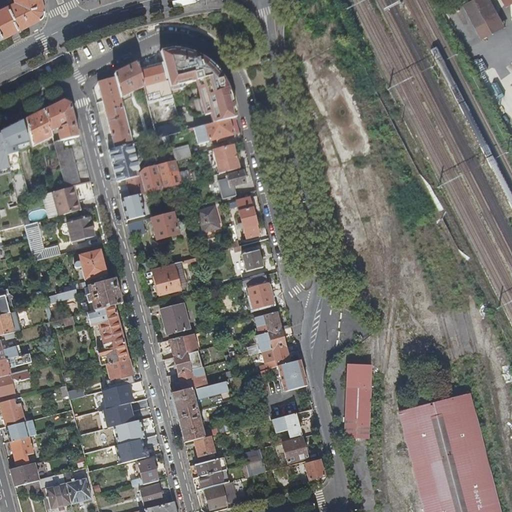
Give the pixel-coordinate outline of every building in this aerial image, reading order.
[(0,33),(1,36),(14,30),(24,25),(39,17),(43,10),(40,0),(17,0),(17,2),(16,2),(15,3),(9,7),(5,5),(0,8),(0,33)] [(490,0),(460,0),(477,29),(480,27),(488,43),(508,32),(490,0)] [(161,52),(164,65),(169,82),(170,88),(196,81),(205,116),(214,113),(229,109),(235,108),(231,94),(229,89),(226,83),(222,75),(220,72),(215,68),(209,62),(201,57),(199,57),(198,55),(189,52),(186,51),(180,50),(172,49),(163,51),(161,52)] [(144,60),(137,63),(144,86),(146,96),(153,94),(151,85),(166,81),(162,66),(164,65),(161,52),(155,55),(159,66),(146,70),(144,60)] [(115,74),(116,78),(121,98),(144,86),(137,63),(127,68),(115,74)] [(107,118),(115,149),(132,145),(133,145),(132,140),(121,98),(116,78),(104,81),(98,83),(107,118)] [(61,141),(80,137),(71,103),(64,100),(45,109),(51,130),(62,128),(62,130),(59,130),(59,134),(61,141)] [(51,130),(45,109),(36,114),(26,119),(33,146),(50,137),(50,139),(53,139),(51,130)] [(231,119),(229,109),(214,113),(216,123),(230,119),(231,119)] [(216,123),(206,126),(207,132),(204,133),(205,136),(208,136),(210,141),(217,139),(218,142),(226,140),(225,137),(234,135),(230,119),(216,123)] [(28,143),(22,121),(12,126),(0,132),(0,135),(9,169),(14,188),(18,201),(24,199),(30,198),(16,146),(28,143)] [(170,135),(182,132),(180,123),(155,129),(155,130),(158,138),(170,135)] [(149,131),(151,140),(158,138),(155,130),(149,131)] [(0,168),(9,169),(0,135),(0,168)] [(213,150),(219,174),(240,169),(234,144),(213,150)] [(64,151),(62,145),(55,147),(67,188),(72,187),(74,186),(81,185),(72,149),(64,151)] [(126,180),(131,197),(140,195),(170,187),(182,184),(176,161),(145,169),(137,177),(136,171),(139,170),(132,145),(115,149),(109,151),(110,154),(110,155),(112,166),(113,165),(113,166),(114,168),(118,182),(126,180)] [(174,152),(176,160),(191,156),(190,148),(174,152)] [(223,199),(236,196),(234,186),(246,183),(244,177),(243,171),(227,176),(227,178),(218,181),(223,199)] [(81,211),(74,186),(72,187),(67,188),(53,192),(60,216),(81,211)] [(50,219),(60,216),(53,192),(44,194),(50,219)] [(131,197),(122,200),(125,212),(127,221),(145,216),(140,195),(131,197)] [(260,235),(250,198),(237,202),(247,239),(260,235)] [(19,205),(20,209),(26,207),(24,199),(18,201),(19,205)] [(220,228),(215,208),(200,212),(205,232),(220,228)] [(173,212),(152,218),(157,240),(179,234),(173,212)] [(53,257),(61,255),(59,248),(47,251),(39,222),(32,224),(29,216),(22,218),(31,250),(34,262),(53,257)] [(76,241),(95,237),(90,217),(71,222),(74,233),(70,234),(71,236),(74,236),(76,241)] [(128,224),(131,234),(145,230),(143,220),(128,224)] [(206,255),(213,253),(212,246),(205,248),(206,255)] [(101,250),(79,256),(81,262),(77,263),(76,264),(75,264),(75,265),(76,267),(76,268),(77,268),(79,268),(82,267),(86,280),(108,274),(101,250)] [(264,267),(259,250),(242,255),(246,272),(264,267)] [(173,264),(180,289),(186,287),(180,262),(173,264)] [(173,264),(153,269),(159,295),(180,290),(180,289),(173,264)] [(340,273),(342,281),(351,279),(350,271),(340,273)] [(266,276),(247,281),(254,309),(273,304),(266,276)] [(115,305),(123,303),(120,292),(117,279),(89,287),(91,295),(88,296),(89,304),(93,303),(95,311),(115,305)] [(203,285),(205,292),(220,288),(218,280),(203,285)] [(348,292),(365,314),(370,310),(353,288),(348,292)] [(78,297),(76,290),(57,295),(44,299),(45,305),(59,302),(78,297)] [(0,316),(10,314),(5,296),(0,296),(0,316)] [(168,335),(191,329),(184,304),(162,310),(168,335)] [(45,324),(46,324),(50,336),(53,335),(52,331),(45,305),(40,306),(45,324)] [(109,364),(129,359),(115,305),(95,311),(97,319),(90,321),(91,327),(99,325),(105,349),(98,351),(99,357),(106,355),(109,364)] [(259,335),(281,329),(277,312),(254,318),(259,335)] [(10,314),(0,316),(0,336),(6,334),(15,332),(10,314)] [(75,323),(73,317),(66,319),(64,319),(66,326),(75,323)] [(259,335),(257,336),(262,352),(274,349),(286,346),(281,329),(259,335)] [(194,334),(170,340),(174,357),(199,351),(194,334)] [(290,363),(286,346),(274,349),(276,360),(268,362),(269,368),(277,366),(290,363)] [(2,351),(0,351),(0,361),(4,361),(6,360),(14,358),(19,357),(17,347),(2,351)] [(220,349),(223,362),(231,360),(228,347),(220,349)] [(199,351),(174,357),(178,374),(203,368),(199,351)] [(29,354),(19,357),(14,358),(6,360),(4,361),(0,361),(0,377),(11,375),(9,369),(31,362),(29,354)] [(133,375),(129,359),(109,364),(106,365),(110,381),(133,375)] [(306,380),(301,360),(290,363),(277,366),(280,375),(281,375),(283,381),(281,382),(284,391),(307,385),(306,380)] [(341,439),(364,441),(367,368),(342,367),(341,389),(342,389),(342,397),(341,397),(340,422),(342,423),(341,439)] [(203,368),(178,374),(180,380),(176,381),(175,382),(176,385),(177,386),(181,386),(183,391),(195,388),(207,385),(203,368)] [(11,375),(0,377),(0,397),(15,393),(12,380),(14,379),(18,382),(30,379),(27,370),(11,375)] [(177,414),(184,442),(194,440),(204,437),(193,395),(197,394),(198,398),(221,392),(229,390),(226,381),(196,389),(195,388),(183,391),(172,393),(177,414)] [(122,464),(147,457),(140,431),(145,430),(140,409),(135,411),(128,385),(103,391),(112,427),(122,464)] [(84,396),(87,395),(85,390),(69,395),(69,396),(70,400),(84,396)] [(394,414),(419,511),(496,511),(467,395),(394,414)] [(88,468),(89,472),(103,469),(84,396),(70,400),(73,410),(77,425),(78,430),(83,451),(88,468)] [(19,398),(0,403),(0,405),(6,428),(25,422),(19,398)] [(300,427),(297,413),(273,419),(277,433),(289,430),(291,438),(302,435),(300,427)] [(6,428),(10,443),(29,437),(26,425),(29,424),(28,422),(25,422),(6,428)] [(216,428),(218,434),(232,430),(230,424),(216,428)] [(204,437),(194,440),(199,457),(214,453),(210,436),(204,437)] [(29,437),(10,443),(16,466),(29,462),(28,456),(34,454),(29,437)] [(308,458),(303,438),(282,443),(288,464),(308,458)] [(247,465),(250,476),(266,472),(261,449),(244,454),(247,465)] [(196,465),(200,477),(221,472),(218,464),(225,462),(224,458),(196,465)] [(134,487),(158,480),(153,459),(138,463),(142,478),(132,480),(134,487)] [(308,471),(310,480),(325,476),(321,460),(308,464),(310,471),(308,471)] [(13,478),(15,487),(24,485),(39,480),(40,480),(36,463),(11,470),(13,478)] [(200,477),(203,489),(218,485),(222,484),(230,482),(227,470),(221,472),(200,477)] [(66,484),(72,505),(92,500),(86,479),(75,482),(74,479),(71,480),(72,482),(66,484)] [(39,480),(24,485),(26,493),(42,489),(40,485),(39,480)] [(230,482),(222,484),(223,486),(205,491),(210,510),(227,505),(227,503),(236,501),(232,482),(230,482)] [(51,510),(72,505),(66,484),(61,485),(60,483),(57,484),(57,486),(46,489),(51,510)] [(143,503),(163,498),(159,484),(140,489),(143,503)] [(176,511),(174,502),(144,510),(144,511),(176,511)]
